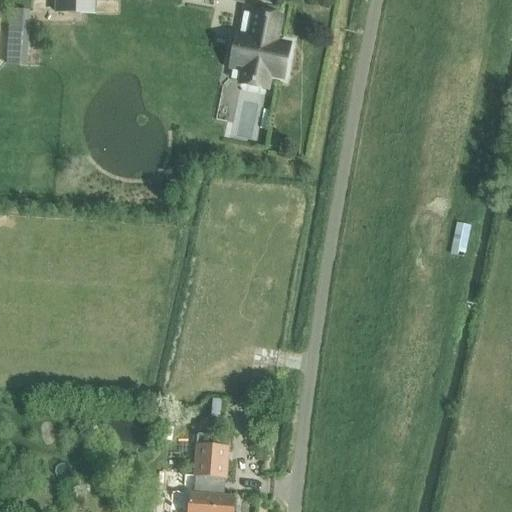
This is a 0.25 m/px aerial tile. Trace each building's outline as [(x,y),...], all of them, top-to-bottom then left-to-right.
[(56,0),(56,14),(94,15),(94,0),(56,0)] [(236,35),(229,67),(241,70),(238,84),(264,89),(267,76),(281,79),(288,47),(274,44),(280,19),(255,13),(254,16),(244,14),(239,36),(236,35)] [(6,66),(5,67),(18,68),(20,28),(8,28),(6,66)] [(465,259),(472,228),(457,225),(451,256),(465,259)] [(225,481),(227,481),(229,449),(196,447),(193,479),(195,479),(194,495),(189,495),(187,511),(232,511),(234,498),(223,498),(225,481)] [(103,509),(105,486),(83,484),(81,507),(103,509)] [(130,506),(130,494),(115,494),(115,506),(130,506)]
